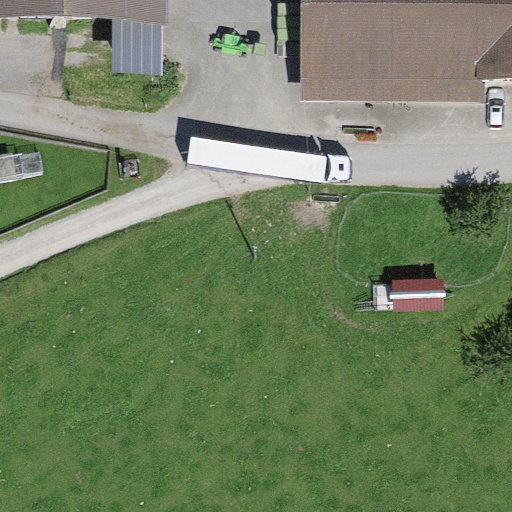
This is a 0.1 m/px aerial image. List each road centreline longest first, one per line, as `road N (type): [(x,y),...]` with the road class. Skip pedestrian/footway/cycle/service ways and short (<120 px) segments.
road 1 (track): [(0,109),(257,158),(511,163)]
road 2 (track): [(0,265),(257,158),(276,0)]
